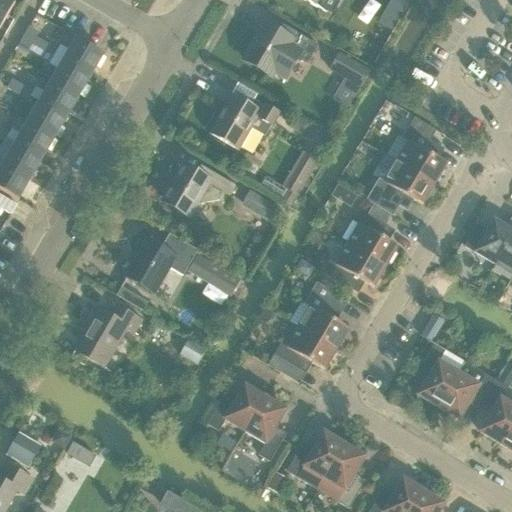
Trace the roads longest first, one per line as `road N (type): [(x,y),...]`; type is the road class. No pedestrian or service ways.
road 1 (residential): [(511,504),(340,401),(482,158),(501,143)]
road 2 (residential): [(0,345),(166,51)]
